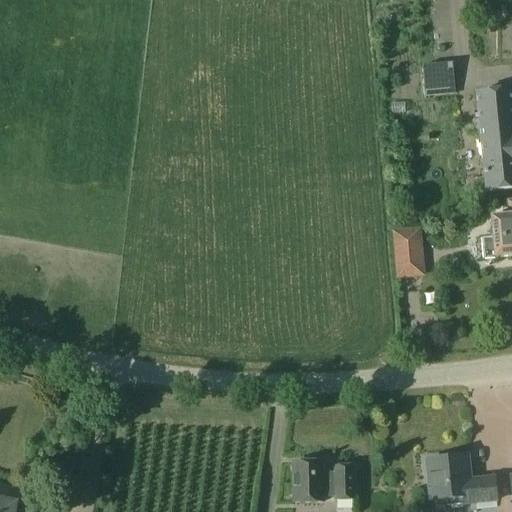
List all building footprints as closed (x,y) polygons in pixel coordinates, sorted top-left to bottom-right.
[(428,96),(458,95),(458,62),(427,63),(428,96)] [(511,189),(511,90),(476,94),(478,113),(486,192),(511,189)] [(511,257),(511,201),(508,202),(509,217),(491,219),(493,240),(483,241),(485,261),(495,260),(495,259),(511,257)] [(424,265),(422,243),(392,245),(394,267),(424,265)] [(430,502),(446,500),(447,508),(476,505),(477,511),(498,509),(494,479),(471,481),(469,457),(426,461),(430,502)] [(322,463),(292,463),(293,503),(323,503),(322,498),(334,498),(335,501),(353,500),(353,467),(334,468),(334,476),(322,476),(322,463)] [(24,511),(26,507),(16,505),(0,501),(0,511),(24,511)]
